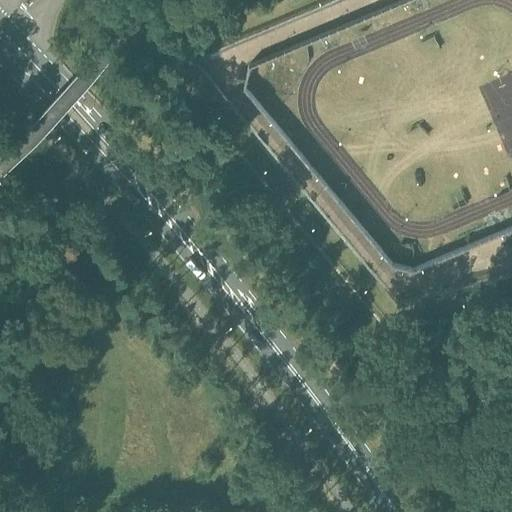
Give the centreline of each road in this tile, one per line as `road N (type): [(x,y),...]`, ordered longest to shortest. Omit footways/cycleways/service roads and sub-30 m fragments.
road 1 (primary): [(394,511),(333,415),(107,144),(0,32)]
road 2 (unknown): [(111,41),(165,52),(378,323),(470,422)]
